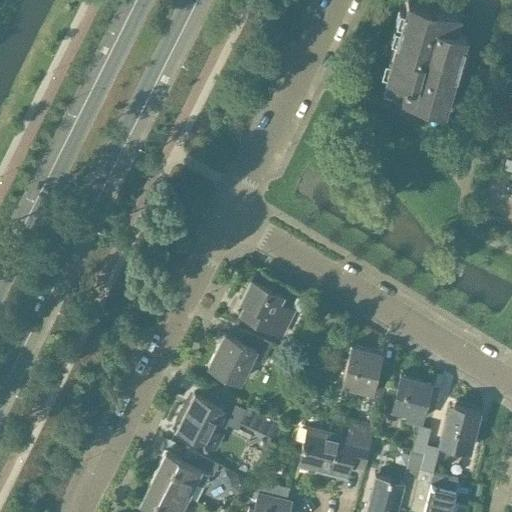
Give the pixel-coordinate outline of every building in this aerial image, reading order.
[(405,0),(393,43),(385,74),(389,75),(395,77),(390,93),(396,95),(398,95),(401,96),(408,98),(409,99),(414,100),(415,100),(443,108),(458,56),(465,31),(460,29),(465,13),(447,8),(442,7),(434,5),(430,4),(417,0),(405,0)] [(283,334),(295,309),(279,301),(282,293),(250,277),(239,299),(244,301),(239,312),(283,334)] [(207,364),(240,380),(253,355),(262,360),(272,341),(245,328),(239,339),(224,331),(207,364)] [(367,397),(381,401),(388,371),(376,368),(380,351),(351,343),(341,383),(369,390),(367,397)] [(399,372),(391,407),(405,411),(404,417),(421,421),(431,380),(399,372)] [(181,408),(175,419),(179,421),(177,425),(202,438),(202,440),(216,447),(224,430),(221,428),(228,414),(239,419),(247,403),(235,397),(229,409),(194,391),(185,410),(181,408)] [(247,403),(239,419),(275,437),(283,421),(247,403)] [(440,434),(439,441),(454,445),(455,439),(470,443),(470,442),(478,409),(454,403),(454,404),(451,415),(445,414),(440,434)] [(300,458),(299,464),(316,468),(318,462),(346,469),(348,462),(360,465),(370,425),(350,420),(347,433),(309,423),(300,458)] [(418,423),(411,447),(423,450),(426,442),(430,426),(418,423)] [(419,466),(432,470),(439,445),(426,442),(423,450),(419,466)] [(149,476),(187,496),(195,480),(202,484),(207,482),(208,479),(207,475),(209,472),(212,474),(218,462),(187,446),(181,457),(163,448),(149,476)] [(410,504),(409,507),(422,510),(421,511),(448,511),(455,488),(446,486),(449,474),(432,470),(419,466),(417,476),(410,504)] [(410,504),(417,476),(404,472),(403,478),(374,471),(363,511),(395,511),(398,502),(410,504)] [(236,472),(233,479),(235,486),(242,489),(248,478),(236,472)] [(178,511),(187,496),(149,476),(137,501),(150,507),(148,511),(178,511)] [(249,503),(246,511),(286,511),(290,498),(286,498),(289,485),(252,476),(243,491),(254,497),(253,504),(249,503)]
